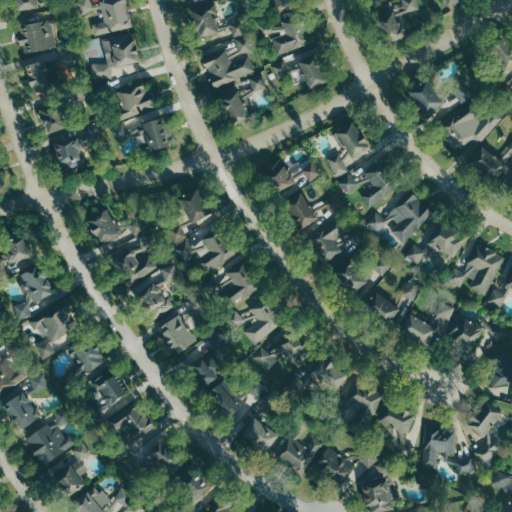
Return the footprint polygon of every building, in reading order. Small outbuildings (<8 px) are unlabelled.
[(36,9),(35,0),(15,0),(15,10),(36,9)] [(94,10),(91,0),(79,0),(83,13),(94,10)] [(95,35),(126,29),(120,0),(107,0),(101,1),(105,22),(93,24),(95,35)] [(199,39),(221,31),(210,0),(208,0),(188,7),(199,39)] [(372,15),(388,45),(407,35),(392,5),(372,15)] [(275,53),(311,46),(306,18),(284,23),(284,26),(271,28),(275,53)] [(22,46),(25,45),(27,54),(58,47),(51,19),(17,27),(22,46)] [(243,34),(239,19),(227,22),(232,38),(243,34)] [(257,71),(250,52),(253,51),(247,35),(235,40),(238,46),(204,60),(215,88),(257,71)] [(504,71),(511,67),(511,69),(511,50),(505,39),(490,49),(504,71)] [(309,89),(323,84),(314,57),(299,62),(309,89)] [(33,94),(54,87),(46,60),(24,67),(33,94)] [(245,100),(268,92),(262,74),(250,78),(253,88),(240,93),(239,92),(219,99),(228,123),(250,115),(245,100)] [(462,103),(475,94),(464,78),(451,87),(462,103)] [(426,116),(444,103),(426,79),(408,92),(426,116)] [(119,120),(154,108),(145,81),(116,91),(122,109),(116,111),(119,120)] [(503,118),(489,106),(480,116),(469,106),(445,133),(447,135),(444,139),(459,152),(472,137),(480,144),(503,118)] [(59,113),(42,118),(47,134),(64,129),(59,113)] [(167,148),(164,134),(160,127),(158,120),(141,124),(129,131),(125,123),(113,130),(121,143),(125,143),(135,136),(140,144),(148,143),(150,152),(167,148)] [(337,130),(346,150),(328,158),(337,176),(351,170),(348,163),(370,152),(355,122),(337,130)] [(53,145),(60,172),(86,166),(79,138),(53,145)] [(470,163),(498,180),(508,164),(481,147),(470,163)] [(278,193),(320,173),(315,163),(290,174),(283,159),(266,168),(278,193)] [(373,183),(361,191),(370,205),(396,188),(381,165),(367,174),(373,183)] [(360,184),(350,173),(339,182),(349,193),(360,184)] [(207,215),(197,190),(180,197),(190,222),(207,215)] [(285,201),(299,229),(317,220),(304,192),(285,201)] [(391,214),(400,223),(392,231),(405,243),(434,212),(412,192),(391,214)] [(87,220),(100,246),(123,235),(110,208),(87,220)] [(378,232),(388,222),(377,211),(367,220),(378,232)] [(146,229),(138,216),(127,222),(135,236),(146,229)] [(344,250),(336,239),(348,231),(339,218),(309,239),(326,263),(344,250)] [(454,259),(468,237),(443,221),(429,244),(454,259)] [(176,243),(189,237),(183,224),(169,231),(176,243)] [(209,274),(238,252),(233,245),(227,250),(214,232),(194,246),(189,239),(177,248),(188,263),(196,257),(209,274)] [(4,259),(0,258),(0,268),(4,269),(7,256),(24,259),(27,237),(8,234),(4,259)] [(159,266),(152,255),(142,262),(137,255),(154,244),(148,234),(140,239),(143,244),(119,260),(134,283),(159,266)] [(428,244),(424,249),(416,243),(407,254),(421,265),(434,248),(428,244)] [(487,294),(504,258),(479,246),(466,272),(455,267),(449,281),(463,287),(468,276),(475,279),(471,287),(487,294)] [(358,292),(369,277),(346,261),(335,277),(358,292)] [(181,277),(177,263),(163,268),(168,282),(181,277)] [(35,299),(52,294),(43,265),(21,272),(25,283),(22,284),(27,301),(14,305),(18,319),(32,315),(31,309),(37,308),(35,299)] [(215,284),(231,307),(259,288),(243,265),(215,284)] [(511,273),(508,280),(506,279),(501,289),(497,286),(490,299),(502,306),(511,288),(511,273)] [(417,299),(420,283),(407,280),(404,297),(417,299)] [(174,308),(159,281),(138,292),(153,320),(174,308)] [(390,323),(402,309),(380,292),(369,306),(390,323)] [(456,306),(442,301),(434,324),(448,329),(456,306)] [(282,323),(264,302),(244,318),(237,309),(230,315),(242,330),(243,328),(256,344),(282,323)] [(44,359),(57,352),(51,341),(79,325),(68,304),(33,322),(42,337),(34,342),(44,359)] [(158,326),(174,352),(196,338),(180,312),(158,326)] [(428,346),(438,329),(411,313),(401,331),(428,346)] [(481,324),(467,317),(455,341),(473,349),(480,333),(489,337),(487,342),(501,348),(510,329),(497,323),(496,325),(484,319),(481,324)] [(254,352),(264,370),(287,357),(292,367),(307,358),(294,335),(285,339),(283,336),(254,352)] [(104,364),(95,339),(73,348),(82,372),(104,364)] [(189,368),(204,386),(224,370),(210,352),(189,368)] [(9,354),(0,359),(0,394),(25,379),(9,354)] [(511,384),(511,358),(492,358),(492,384),(511,384)] [(345,372),(319,361),(312,377),(339,388),(345,372)] [(130,392),(119,371),(111,376),(108,371),(93,379),(106,404),(130,392)] [(31,377),(35,391),(48,387),(44,373),(31,377)] [(258,398),(268,386),(255,374),(237,396),(219,381),(207,395),(232,415),(251,392),(258,398)] [(351,404),(364,408),(360,419),(373,423),(383,392),(358,384),(351,404)] [(40,417),(25,389),(2,402),(17,430),(40,417)] [(111,421),(120,433),(125,429),(134,439),(130,442),(136,449),(140,446),(136,441),(154,427),(134,402),(111,421)] [(340,423),(347,409),(335,404),(328,418),(340,423)] [(475,457),(490,468),(508,443),(490,430),(502,413),(490,405),(474,428),(488,438),(475,457)] [(399,455),(414,456),(414,443),(409,443),(409,408),(386,408),(386,426),(399,426),(399,455)] [(74,445),(62,425),(67,422),(62,414),(25,437),(43,465),(74,445)] [(279,432),(253,417),(243,435),(269,450),(279,432)] [(424,466),(437,466),(438,451),(453,452),(453,428),(426,427),(424,466)] [(279,457),(304,473),(325,442),(315,436),(308,447),(292,437),(279,457)] [(69,495),(86,484),(80,476),(89,470),(83,460),(93,453),(85,441),(73,450),(77,457),(54,473),(69,495)] [(183,459),(159,442),(147,460),(170,477),(183,459)] [(343,481),(354,461),(328,446),(317,466),(343,481)] [(360,457),(369,468),(380,458),(371,448),(360,457)] [(482,472),(475,454),(458,461),(465,479),(482,472)] [(360,477),(368,511),(379,511),(399,507),(394,485),(392,486),(386,460),(371,464),(373,474),(360,477)] [(198,469),(191,475),(187,470),(175,478),(191,502),(211,488),(198,469)] [(493,483),(504,489),(511,476),(500,470),(493,483)] [(237,511),(219,502),(213,511),(237,511)]
